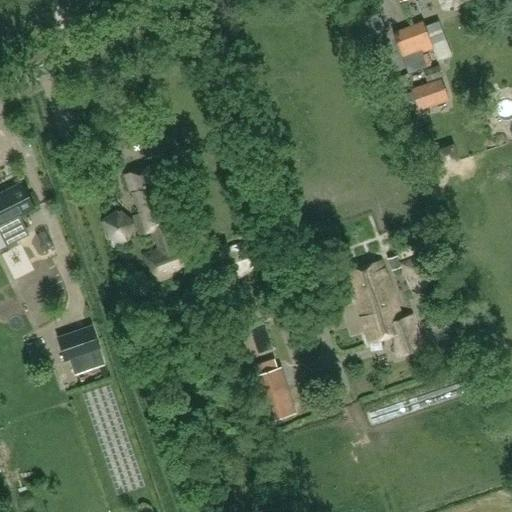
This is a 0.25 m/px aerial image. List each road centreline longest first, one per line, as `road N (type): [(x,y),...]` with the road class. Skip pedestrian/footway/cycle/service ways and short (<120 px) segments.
road 1 (track): [(199,0),(314,284)]
road 2 (unclassified): [(0,93),(182,0)]
